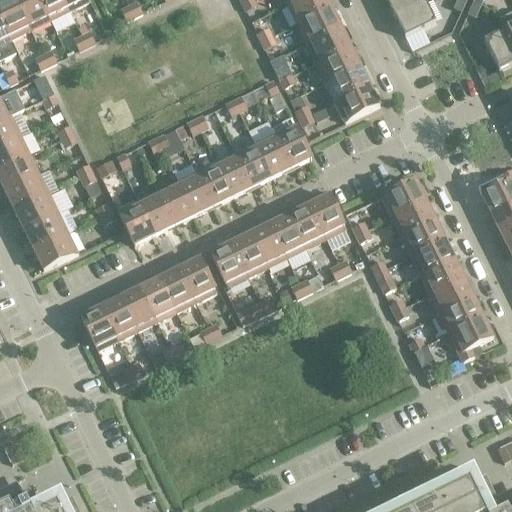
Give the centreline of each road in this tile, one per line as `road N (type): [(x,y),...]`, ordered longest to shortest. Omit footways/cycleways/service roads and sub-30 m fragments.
road 1 (residential): [(511,393),(264,511)]
road 2 (residential): [(511,306),(426,134)]
road 3 (residential): [(125,511),(57,371)]
road 4 (residential): [(426,134),(359,0)]
